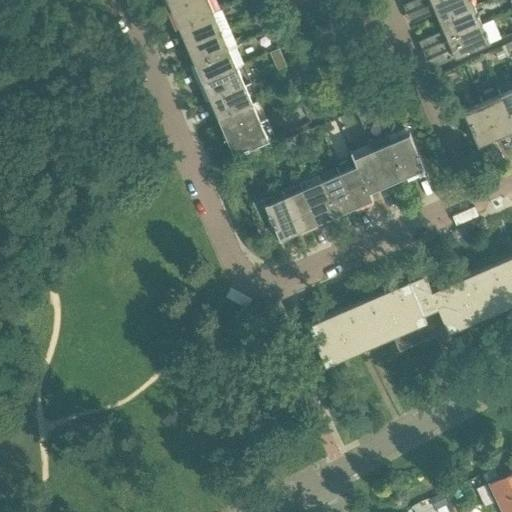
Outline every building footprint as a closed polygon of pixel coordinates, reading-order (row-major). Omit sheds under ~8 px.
[(166,0),(170,8),(189,0),(166,0)] [(178,26),(214,11),(209,0),(189,0),(170,8),(178,26)] [(439,21),(474,6),(471,0),(437,0),(427,5),(431,14),(435,12),(439,21)] [(443,41),(482,24),(474,6),(439,21),(443,31),(439,32),(443,41)] [(186,44),(222,29),(214,11),(178,26),(186,44)] [(266,17),(263,11),(253,16),(256,22),(266,17)] [(455,58),(490,43),(482,24),(443,41),(446,49),(451,48),(455,58)] [(194,63),(230,47),(222,29),(186,44),(194,63)] [(202,81),(238,66),(230,47),(194,63),(202,81)] [(286,66),(279,48),(270,52),(277,70),(286,66)] [(502,50),(495,53),(498,59),(505,56),(502,50)] [(209,99),(245,84),(238,66),(202,81),(209,99)] [(217,117),(253,102),(245,84),(209,99),(217,117)] [(511,120),(511,88),(501,94),(511,120)] [(498,137),(511,130),(511,120),(501,94),(482,102),(498,137)] [(225,136),(261,120),(253,102),(217,117),(225,136)] [(478,145),(498,137),(482,102),(463,110),(478,145)] [(233,155),(262,143),(269,140),(261,120),(225,136),(233,155)] [(332,128),(329,122),(320,126),(322,133),(332,128)] [(406,177),(425,169),(409,133),(390,141),(406,177)] [(388,185),(406,177),(390,141),(372,149),(388,185)] [(264,159),(259,148),(237,158),(242,168),(264,159)] [(372,149),(354,156),(357,164),(370,192),(388,185),(372,149)] [(356,164),(339,171),(355,208),(373,200),(370,192),(357,164),(356,164)] [(336,216),(355,208),(339,171),(320,179),(336,216)] [(318,224),(336,216),(320,179),(302,187),(318,224)] [(297,225),(299,231),(314,225),(318,224),(302,187),(284,195),(297,225)] [(269,214),(280,240),(299,231),(297,225),(284,195),(281,188),(253,200),(253,199),(252,200),(260,220),(261,219),(261,218),(269,214)] [(389,283),(407,276),(409,279),(408,280),(410,285),(311,328),(309,323),(308,323),(326,364),(393,335),(399,351),(434,336),(424,312),(438,306),(449,331),(511,303),(511,261),(435,294),(419,257),(385,272),(389,283)] [(511,511),(511,469),(508,471),(509,473),(487,483),(487,484),(490,483),(504,511),(511,511)] [(438,511),(449,511),(453,511),(444,492),(431,498),(436,509),(437,509),(438,511)]
